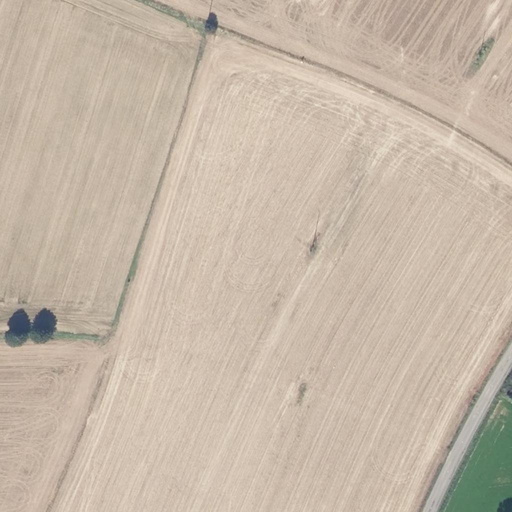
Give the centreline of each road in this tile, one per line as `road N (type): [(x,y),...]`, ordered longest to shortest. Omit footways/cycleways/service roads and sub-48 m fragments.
road 1 (track): [(208,34),(372,100),(511,173)]
road 2 (tertiary): [(429,511),(511,353)]
